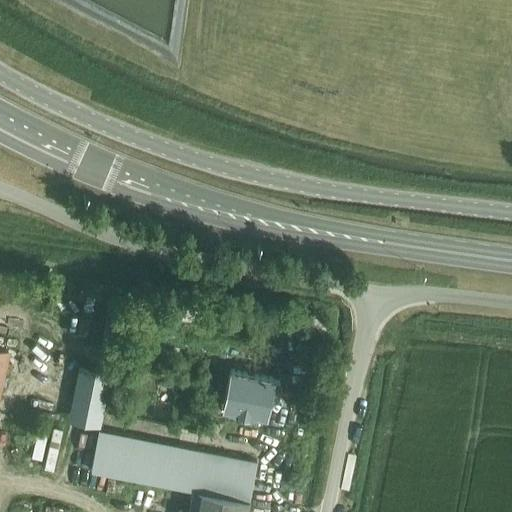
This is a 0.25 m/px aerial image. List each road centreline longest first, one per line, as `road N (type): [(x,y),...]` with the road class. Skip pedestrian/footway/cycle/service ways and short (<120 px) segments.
road 1 (unclassified): [(511,214),(259,176),(156,147),(0,74)]
road 2 (secondary): [(511,259),(230,215),(113,175),(0,121)]
road 3 (unclassified): [(372,299),(320,281),(164,253),(0,198)]
road 4 (unclassified): [(327,511),(372,299)]
road 5 (unclassified): [(511,302),(372,299)]
